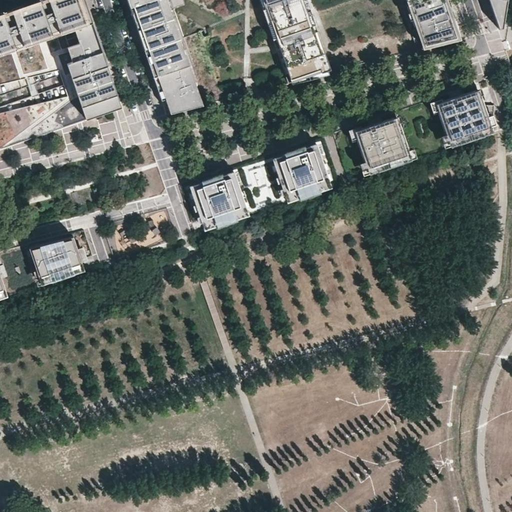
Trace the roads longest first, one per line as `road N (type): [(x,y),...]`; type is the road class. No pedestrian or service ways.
road 1 (residential): [(153,135),(483,49)]
road 2 (track): [(502,166),(287,238),(259,238)]
road 3 (residential): [(173,194),(0,240)]
road 4 (residential): [(106,0),(153,135)]
